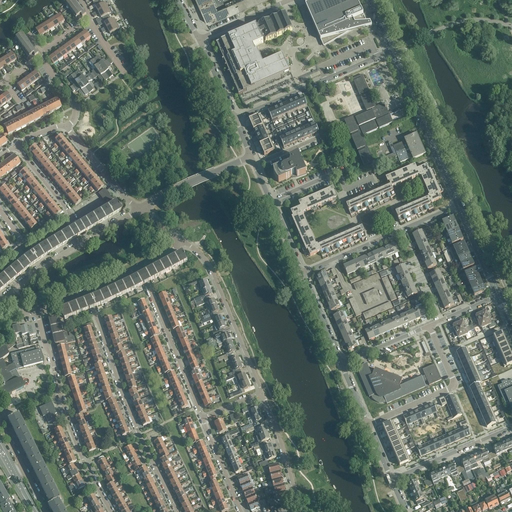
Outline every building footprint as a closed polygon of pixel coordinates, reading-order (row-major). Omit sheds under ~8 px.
[(77,17),(79,16),(81,15),(82,17),(86,14),(84,12),(83,13),(73,0),(63,0),(77,18),(77,17)] [(196,0),(199,4),(198,6),(200,7),(202,12),(201,14),(203,15),(207,24),(235,12),(240,10),(235,0),(196,0)] [(257,0),(235,0),(240,10),(243,9),(243,8),(255,3),(258,2),(257,0)] [(356,0),(316,0),(305,5),(323,47),(325,46),(349,32),(372,26),(370,21),(367,22),(366,20),(362,13),(359,6),(356,0)] [(96,12),(97,14),(108,8),(105,2),(103,4),(101,1),(94,5),(97,11),(96,12)] [(104,20),(109,17),(108,15),(111,13),(108,8),(97,14),(98,16),(99,15),(101,18),(102,18),(104,20)] [(60,14),(55,17),(60,24),(65,21),(60,14)] [(258,26),(256,27),(262,42),(265,41),(265,42),(292,30),(285,14),(258,26)] [(55,17),(50,21),(55,27),(60,24),(55,17)] [(105,30),(107,29),(117,23),(114,18),(110,20),(109,17),(104,20),(105,23),(104,23),(106,26),(104,28),(105,30)] [(50,21),(46,24),(50,31),(55,27),(50,21)] [(117,23),(107,29),(110,34),(120,29),(117,23)] [(46,24),(41,27),(45,34),(50,31),(46,24)] [(263,65),(260,59),(261,59),(260,59),(257,53),(258,53),(258,52),(257,52),(255,46),(263,43),(263,42),(263,43),(263,42),(262,42),(256,27),(256,26),(255,27),(253,28),(216,44),(217,44),(221,53),(220,53),(221,53),(223,60),(222,60),(224,60),(226,66),(225,67),(226,66),(229,72),(228,73),(229,73),(232,79),(231,79),(232,79),(235,86),(234,86),(235,86),(239,95),(238,95),(291,73),(290,72),(289,73),(286,66),(285,64),(286,64),(286,63),(285,64),(282,57),(283,57),(263,65)] [(45,34),(41,27),(36,30),(40,37),(45,34)] [(86,31),(81,34),(86,41),(91,37),(86,31)] [(29,56),(31,55),(33,54),(34,56),(38,53),(36,51),(35,52),(21,33),(15,38),(29,57),(29,56)] [(81,34),(77,38),(81,44),(86,41),(81,34)] [(77,38),(72,41),(77,48),(81,44),(77,38)] [(72,41),(67,45),(72,51),(77,48),(72,41)] [(67,45),(63,48),(68,55),(72,51),(67,45)] [(63,48),(58,52),(63,58),(68,55),(63,48)] [(58,52),(53,55),(58,61),(63,58),(58,52)] [(12,53),(7,56),(11,63),(16,60),(12,53)] [(58,61),(53,55),(49,58),(54,65),(58,61)] [(7,56),(2,59),(6,66),(11,63),(7,56)] [(98,56),(94,59),(102,69),(111,62),(109,59),(106,61),(104,59),(102,61),(98,56)] [(93,71),(90,73),(92,76),(102,69),(94,59),(90,62),(94,66),(91,68),(93,71)] [(111,62),(102,69),(109,79),(113,76),(109,71),(112,70),(110,67),(111,66),(110,65),(113,63),(111,62)] [(102,69),(92,76),(93,78),(95,76),(96,77),(97,77),(99,79),(101,81),(103,80),(105,82),(109,79),(102,69)] [(35,71),(31,75),(35,81),(40,78),(35,71)] [(79,71),(75,73),(82,83),(92,76),(90,73),(86,76),(85,73),(82,75),(79,71)] [(71,89),(72,91),(82,83),(75,73),(68,78),(74,85),(72,86),(73,87),(71,89)] [(31,75),(26,78),(31,85),(35,81),(31,75)] [(393,147),(392,142),(389,144),(393,154),(374,162),(362,136),(363,136),(364,136),(363,136),(377,130),(377,129),(379,128),(379,129),(393,123),(390,115),(401,111),(405,109),(403,106),(388,113),(386,108),(387,108),(386,107),(384,103),(376,107),(362,75),(354,79),(355,81),(354,82),(360,95),(361,95),(362,97),(361,98),(367,111),(367,113),(356,118),(355,116),(344,121),(345,121),(350,134),(351,134),(352,136),(351,137),(357,150),(358,150),(359,152),(358,153),(364,166),(365,166),(366,168),(375,165),(375,166),(375,167),(398,157),(393,147)] [(92,76),(82,83),(89,93),(93,90),(92,88),(94,86),(91,82),(92,81),(91,79),(93,78),(92,76)] [(26,78),(21,82),(26,88),(31,85),(26,78)] [(26,88),(21,82),(17,85),(21,92),(26,88)] [(82,83),(72,91),(74,92),(76,91),(77,92),(78,91),(81,96),(84,94),(86,96),(89,93),(82,83)] [(7,93),(2,96),(7,103),(11,99),(7,93)] [(303,97),(298,99),(302,108),(307,106),(303,97)] [(56,99),(30,112),(30,113),(34,122),(61,108),(57,99),(56,99)] [(298,99),(293,101),(297,111),(302,108),(298,99)] [(293,101),(288,104),(292,113),(297,111),(293,101)] [(288,104),(283,106),(287,115),(292,113),(288,104)] [(283,106),(278,108),(282,117),(287,115),(283,106)] [(278,108),(273,110),(277,119),(282,117),(278,108)] [(273,110),(269,112),(271,117),(271,119),(272,121),(277,119),(273,110)] [(34,122),(30,113),(3,127),(6,132),(4,133),(6,136),(8,135),(34,122)] [(258,119),(249,123),(251,128),(261,124),(258,119)] [(261,124),(251,128),(254,133),(263,129),(261,124)] [(316,126),(311,128),(315,137),(319,135),(316,126)] [(311,128),(306,130),(310,139),(315,137),(311,128)] [(263,129),(254,133),(256,137),(265,133),(263,129)] [(306,130),(301,132),(305,141),(310,139),(306,130)] [(301,132),(296,135),(300,144),(305,141),(301,132)] [(265,133),(256,137),(258,142),(267,138),(265,133)] [(55,140),(58,144),(64,140),(61,135),(55,140)] [(296,135),(291,137),(295,146),(300,144),(296,135)] [(416,135),(404,140),(405,142),(412,158),(413,160),(425,155),(424,154),(416,135)] [(291,137),(286,139),(290,148),(295,146),(291,137)] [(267,138),(258,142),(260,147),(269,143),(267,138)] [(286,139),(281,141),(285,150),(290,148),(286,139)] [(58,144),(62,149),(68,144),(64,140),(58,144)] [(412,158),(405,142),(393,147),(398,157),(400,163),(401,163),(412,158)] [(269,143),(260,147),(262,152),(271,148),(269,143)] [(62,149),(65,153),(71,148),(68,144),(62,149)] [(29,150),(32,154),(38,150),(35,145),(29,150)] [(65,153),(69,157),(75,152),(71,148),(65,153)] [(271,148),(262,152),(264,157),(273,153),(271,148)] [(32,154),(36,159),(42,154),(38,150),(32,154)] [(69,157),(73,162),(78,157),(75,152),(69,157)] [(36,159),(39,163),(45,158),(42,154),(36,159)] [(14,156),(6,161),(13,170),(20,164),(14,156)] [(279,182),(278,182),(279,182),(291,177),(291,176),(294,174),(294,175),(296,174),(297,177),(306,174),(304,170),(304,167),(303,165),(301,162),(300,160),(298,156),(290,160),(290,161),(291,164),(290,164),(290,166),(287,167),(286,165),(273,170),(273,171),(274,170),(279,182)] [(73,162),(76,166),(82,161),(78,157),(73,162)] [(39,163),(43,167),(49,163),(45,158),(39,163)] [(6,161),(0,165),(0,167),(5,175),(13,170),(6,161)] [(76,166),(80,170),(85,165),(82,161),(76,166)] [(43,167),(47,172),(52,167),(49,163),(43,167)] [(80,170),(83,174),(89,170),(85,165),(80,170)] [(414,178),(419,176),(416,171),(414,166),(411,168),(412,170),(412,171),(412,172),(411,173),(414,178)] [(416,171),(419,176),(420,177),(421,177),(423,181),(433,177),(436,176),(433,170),(429,172),(427,166),(416,171)] [(47,172),(50,176),(56,171),(52,167),(47,172)] [(404,171),(408,181),(414,178),(411,173),(412,172),(412,171),(412,170),(411,168),(404,171)] [(19,174),(23,178),(29,173),(25,169),(19,174)] [(83,174),(87,179),(93,174),(89,170),(83,174)] [(50,176),(54,180),(59,175),(56,171),(50,176)] [(397,186),(408,181),(404,171),(393,176),(397,186)] [(23,178),(26,182),(32,178),(29,173),(23,178)] [(87,179),(90,183),(96,178),(93,174),(87,179)] [(54,180),(57,185),(63,180),(59,175),(54,180)] [(392,188),(397,186),(393,176),(386,179),(389,185),(390,184),(392,188)] [(433,177),(423,181),(427,192),(438,187),(433,177)] [(26,182),(30,187),(36,182),(32,178),(26,182)] [(90,183),(94,187),(100,183),(96,178),(90,183)] [(57,185),(61,189),(66,184),(63,180),(57,185)] [(30,187),(33,191),(39,186),(36,182),(30,187)] [(100,183),(94,187),(98,192),(103,187),(100,183)] [(61,189),(64,193),(70,188),(66,184),(61,189)] [(379,189),(384,201),(395,196),(392,188),(390,184),(389,185),(385,187),(384,185),(381,186),(382,188),(379,189)] [(0,189),(0,192),(2,195),(8,190),(5,186),(0,189)] [(33,191),(37,195),(43,191),(39,186),(33,191)] [(440,186),(438,187),(427,192),(429,196),(428,197),(431,204),(441,200),(439,194),(443,192),(440,186)] [(64,193),(68,197),(74,193),(70,188),(64,193)] [(368,194),(373,206),(384,201),(379,189),(376,191),(375,188),(370,191),(371,193),(368,194)] [(106,208),(100,211),(105,220),(121,211),(119,208),(118,206),(116,203),(117,202),(115,200),(113,199),(104,189),(98,194),(103,200),(104,200),(106,203),(107,201),(109,203),(110,205),(108,206),(108,205),(105,207),(106,208)] [(337,199),(332,189),(321,194),(325,204),(337,199)] [(2,195),(6,199),(12,195),(8,190),(2,195)] [(37,195),(41,200),(46,195),(43,191),(37,195)] [(68,197),(71,202),(77,197),(74,193),(68,197)] [(357,199),(362,210),(373,206),(368,194),(365,195),(364,193),(359,195),(360,198),(357,199)] [(321,194),(310,198),(314,209),(325,204),(321,194)] [(6,199),(9,204),(15,199),(12,195),(6,199)] [(41,200),(44,204),(50,199),(46,195),(41,200)] [(433,208),(431,204),(428,197),(425,198),(424,196),(419,198),(420,200),(417,202),(422,213),(433,208)] [(77,197),(71,202),(75,206),(81,201),(77,197)] [(310,198),(299,203),(301,208),(303,213),(306,212),(307,212),(314,209),(310,198)] [(346,204),(351,215),(362,210),(357,199),(354,200),(353,198),(348,200),(349,202),(346,204)] [(9,204),(13,208),(19,203),(15,199),(9,204)] [(44,204),(48,208),(53,203),(50,199),(44,204)] [(406,207),(411,218),(422,213),(417,202),(414,203),(413,201),(408,203),(409,205),(406,207)] [(13,208),(17,212),(22,208),(19,203),(13,208)] [(48,208),(51,212),(57,208),(53,203),(48,208)] [(395,211),(400,223),(411,218),(406,207),(403,208),(402,205),(397,208),(398,210),(395,211)] [(17,212),(20,217),(26,212),(22,208),(17,212)] [(57,208),(51,212),(55,217),(61,212),(57,208)] [(289,219),(292,225),(294,224),(305,220),(303,215),(304,215),(303,213),(301,208),(291,212),(293,217),(289,219)] [(91,217),(85,220),(90,229),(105,220),(100,211),(93,215),(93,214),(91,215),(91,217)] [(20,217),(24,221),(29,216),(26,212),(20,217)] [(24,221),(27,225),(33,220),(29,216),(24,221)] [(444,228),(456,223),(455,223),(453,218),(453,217),(439,223),(441,226),(444,225),(445,227),(444,228)] [(33,220),(27,225),(31,230),(37,225),(33,220)] [(81,222),(81,223),(86,231),(86,232),(87,231),(90,229),(85,220),(81,223),(81,222)] [(305,220),(294,224),(299,235),(309,230),(305,220)] [(76,225),(72,227),(72,228),(77,236),(78,236),(78,237),(82,234),(86,232),(86,231),(81,223),(81,222),(76,225)] [(447,233),(458,229),(458,228),(458,229),(455,223),(456,223),(444,228),(445,228),(447,233)] [(366,237),(361,226),(358,227),(357,225),(352,227),(353,230),(350,231),(355,242),(366,237)] [(60,236),(53,239),(59,248),(77,237),(78,237),(78,236),(77,236),(72,228),(72,227),(72,228),(62,234),(61,233),(59,234),(60,236)] [(449,239),(461,234),(460,234),(458,229),(447,233),(447,234),(448,233),(450,239),(449,239)] [(299,235),(304,246),(314,241),(309,230),(299,235)] [(355,242),(350,231),(347,232),(346,230),(341,232),(342,234),(339,236),(344,247),(355,242)] [(415,241),(424,237),(421,231),(422,231),(412,235),(413,235),(415,240),(415,241)] [(344,247),(339,236),(336,237),(335,234),(330,237),(331,239),(328,240),(333,252),(344,247)] [(452,245),(462,241),(463,240),(462,240),(460,235),(461,234),(449,239),(450,239),(452,244),(452,245)] [(415,241),(418,246),(426,243),(424,237),(415,241)] [(45,245),(38,248),(44,257),(59,248),(53,239),(47,243),(46,242),(44,243),(45,245)] [(333,252),(328,240),(325,242),(324,239),(319,241),(320,244),(317,245),(320,252),(322,257),(333,252)] [(5,241),(0,244),(0,247),(2,250),(8,246),(5,241)] [(320,252),(317,245),(316,246),(314,241),(304,246),(301,247),(304,253),(308,251),(310,256),(320,252)] [(420,252),(429,248),(426,243),(418,246),(420,252)] [(456,253),(467,249),(467,248),(466,249),(464,243),(463,243),(454,247),(453,248),(454,248),(456,253)] [(395,244),(389,247),(393,255),(399,253),(395,244)] [(383,249),(387,258),(393,255),(389,247),(384,249),(383,249)] [(30,254),(23,259),(30,267),(44,257),(38,248),(32,253),(31,252),(29,253),(30,254)] [(420,252),(423,258),(431,254),(429,248),(420,252)] [(383,249),(378,252),(382,260),(387,258),(383,249)] [(458,259),(469,254),(466,249),(467,249),(456,253),(456,254),(456,253),(459,259),(458,259)] [(183,252),(168,260),(173,269),(187,261),(183,252)] [(372,253),(372,254),(376,263),(382,260),(378,252),(372,254),(372,253)] [(372,254),(366,257),(370,265),(376,263),(372,254)] [(425,263),(425,264),(434,260),(431,254),(423,258),(425,263)] [(460,265),(461,265),(472,260),(471,260),(469,255),(469,254),(458,259),(459,259),(461,264),(460,265)] [(361,258),(360,258),(364,268),(370,265),(366,257),(361,259),(361,258)] [(361,259),(355,262),(359,270),(364,268),(360,258),(360,259),(361,259)] [(16,265),(10,270),(16,278),(30,267),(23,259),(18,264),(17,263),(15,264),(16,265)] [(168,260),(153,268),(158,277),(173,269),(168,260)] [(434,260),(425,264),(425,263),(428,269),(427,269),(437,265),(436,265),(434,260)] [(464,270),(472,267),(474,266),(474,265),(474,266),(471,260),(472,260),(461,265),(464,270),(463,270),(463,271),(464,270)] [(349,263),(353,273),(359,270),(355,262),(350,264),(349,263)] [(353,273),(349,263),(349,264),(344,266),(343,266),(347,276),(348,275),(347,275),(353,273)] [(396,269),(398,275),(407,271),(404,266),(405,265),(395,269),(395,270),(396,269)] [(153,268),(146,272),(151,281),(158,277),(153,268)] [(467,279),(478,274),(477,274),(475,269),(476,269),(476,268),(473,270),(465,273),(464,273),(464,274),(465,273),(467,279)] [(0,291),(0,292),(0,291),(16,278),(10,270),(4,275),(3,274),(1,275),(2,276),(0,278),(0,291)] [(432,280),(432,281),(441,277),(439,271),(439,270),(430,275),(432,280)] [(398,275),(401,281),(409,277),(407,271),(408,271),(407,271),(398,275)] [(142,274),(138,276),(143,285),(146,283),(151,281),(146,272),(142,274)] [(318,283),(328,279),(325,273),(316,277),(319,282),(318,283)] [(469,285),(481,280),(480,280),(478,275),(478,274),(467,279),(470,284),(469,285)] [(138,276),(130,280),(135,289),(143,285),(138,276)] [(401,281),(403,286),(412,282),(409,277),(401,281)] [(433,280),(435,286),(444,282),(441,277),(432,281),(433,280)] [(319,283),(321,288),(330,285),(328,279),(318,283),(319,283)] [(130,280),(115,287),(120,296),(135,289),(130,280)] [(472,290),(483,286),(483,285),(482,286),(480,280),(481,280),(469,285),(470,285),(472,290)] [(186,286),(183,287),(184,290),(187,289),(189,288),(197,284),(196,281),(187,285),(186,286)] [(200,291),(202,290),(209,288),(206,281),(200,283),(198,284),(199,288),(198,288),(200,291)] [(403,286),(406,292),(414,288),(412,283),(412,282),(403,286)] [(437,292),(446,288),(444,282),(435,286),(437,292)] [(323,294),(332,290),(330,285),(321,288),(324,294),(323,294)] [(483,286),(472,290),(472,291),(472,290),(475,296),(474,296),(486,291),(485,291),(483,286)] [(115,287),(101,294),(105,303),(120,296),(115,287)] [(194,300),(195,304),(204,301),(204,300),(210,297),(209,295),(212,294),(209,288),(202,290),(205,296),(194,300)] [(414,288),(406,292),(408,298),(417,294),(414,288)] [(438,292),(440,297),(449,294),(446,288),(437,292),(438,292)] [(324,294),(326,300),(335,296),(332,290),(323,294),(324,294)] [(159,296),(161,302),(168,299),(166,293),(159,296)] [(101,294),(93,297),(96,307),(105,303),(101,294)] [(442,303),(451,299),(449,294),(440,297),(442,303)] [(328,305),(328,306),(337,302),(335,296),(326,300),(329,305),(328,305)] [(89,299),(84,301),(88,310),(93,308),(96,307),(93,297),(89,299)] [(161,302),(164,307),(170,305),(170,304),(173,303),(171,300),(170,298),(168,299),(161,302)] [(451,299),(442,303),(443,303),(445,309),(454,305),(451,299)] [(138,303),(140,309),(147,306),(145,300),(138,303)] [(207,309),(210,308),(216,306),(214,300),(208,302),(209,306),(206,307),(207,309)] [(84,301),(77,304),(80,313),(88,310),(84,301)] [(337,302),(328,306),(329,305),(331,311),(340,307),(337,302)] [(63,315),(63,316),(64,319),(65,319),(80,313),(77,304),(61,310),(62,313),(63,315)] [(164,307),(166,313),(173,311),(170,305),(164,307)] [(140,309),(143,315),(149,312),(147,306),(140,309)] [(219,311),(216,306),(210,308),(207,309),(209,315),(203,317),(204,320),(217,315),(216,312),(219,311)] [(422,307),(416,309),(420,318),(426,316),(422,306),(422,307)] [(482,312),(480,313),(483,320),(489,318),(486,312),(489,311),(488,309),(487,308),(482,311),(482,312)] [(416,309),(411,312),(415,321),(415,320),(420,318),(416,309)] [(166,313),(169,319),(175,316),(173,311),(166,313)] [(143,315),(145,320),(152,318),(149,312),(143,315)] [(336,322),(336,323),(345,319),(342,313),(343,313),(343,312),(333,317),(334,317),(336,322)] [(411,312),(405,314),(409,323),(414,320),(415,321),(411,312)] [(476,323),(478,322),(483,320),(480,313),(478,314),(478,312),(475,313),(476,315),(476,317),(474,318),(476,323)] [(405,314),(399,317),(403,326),(404,326),(403,325),(409,323),(405,314)] [(215,326),(223,322),(221,317),(218,318),(217,315),(204,320),(202,321),(204,324),(212,320),(215,326)] [(59,316),(49,319),(51,327),(61,325),(60,321),(62,320),(61,317),(59,318),(59,316)] [(169,319),(171,325),(177,322),(175,316),(169,319)] [(105,319),(107,325),(114,323),(112,317),(105,319)] [(399,317),(394,319),(397,328),(403,325),(403,326),(399,317)] [(145,320),(148,326),(154,323),(152,318),(145,320)] [(489,318),(483,320),(486,327),(488,326),(490,329),(495,327),(495,325),(494,321),(491,323),(489,318)] [(336,322),(339,328),(347,324),(345,319),(336,323),(336,322)] [(394,319),(388,322),(392,331),(392,330),(397,328),(394,319)] [(460,322),(458,323),(461,330),(468,326),(466,322),(466,321),(465,321),(464,322),(462,321),(461,319),(459,320),(460,322)] [(483,320),(478,322),(480,328),(482,328),(483,330),(485,329),(484,327),(486,327),(483,320)] [(177,322),(171,325),(173,331),(180,328),(177,322)] [(226,328),(223,322),(215,326),(214,326),(217,332),(213,333),(214,336),(224,332),(223,329),(226,328)] [(388,322),(382,324),(386,333),(392,330),(392,331),(388,322)] [(453,327),(455,332),(461,330),(458,323),(456,324),(455,322),(450,324),(449,326),(450,328),(453,327)] [(107,325),(109,331),(116,329),(114,323),(107,325)] [(148,326),(150,332),(156,329),(154,323),(148,326)] [(340,334),(341,334),(350,330),(347,324),(339,328),(341,334),(340,334)] [(382,324),(377,327),(381,336),(381,335),(386,333),(382,324)] [(51,327),(53,336),(63,333),(61,325),(51,327)] [(468,326),(461,330),(463,336),(465,336),(467,339),(469,338),(468,334),(468,333),(468,332),(471,331),(469,326),(468,326)] [(14,338),(15,341),(16,345),(17,348),(17,349),(18,349),(19,349),(25,348),(20,329),(19,327),(12,329),(12,328),(12,329),(14,338)] [(26,327),(20,329),(25,348),(28,347),(26,339),(29,338),(27,330),(27,327),(26,327)] [(84,329),(86,335),(93,333),(91,327),(84,329)] [(109,331),(111,337),(118,335),(116,331),(122,329),(121,327),(116,329),(109,331)] [(377,327),(371,329),(375,338),(380,335),(381,336),(377,327)] [(34,328),(27,330),(29,338),(31,346),(33,345),(32,341),(37,339),(34,328)] [(176,331),(178,337),(185,334),(182,328),(176,331)] [(156,329),(150,332),(152,338),(159,335),(156,329)] [(375,338),(371,329),(365,332),(365,331),(369,341),(369,340),(375,338)] [(341,334),(344,339),(352,336),(350,330),(341,334)] [(461,330),(455,332),(452,333),(455,338),(457,337),(459,338),(460,340),(462,339),(461,337),(463,336),(461,330)] [(65,342),(59,343),(59,346),(75,342),(73,332),(69,333),(70,337),(68,337),(67,332),(66,333),(63,334),(65,342)] [(496,333),(493,334),(494,336),(493,336),(496,341),(504,337),(502,332),(497,334),(496,333)] [(56,344),(59,343),(65,342),(63,334),(63,333),(53,336),(55,344),(56,344)] [(86,335),(88,341),(95,339),(93,333),(86,335)] [(222,344),(224,343),(231,340),(228,335),(226,336),(224,333),(215,337),(216,339),(219,338),(221,344),(222,344)] [(178,337),(181,342),(187,340),(185,334),(178,337)] [(111,337),(113,343),(119,340),(118,335),(111,337)] [(345,345),(355,341),(352,336),(344,339),(346,345),(345,345)] [(150,340),(153,345),(160,343),(157,337),(150,340)] [(504,337),(496,341),(498,346),(507,342),(504,337)] [(85,349),(90,347),(97,345),(95,339),(88,341),(89,344),(87,345),(87,346),(84,347),(80,348),(81,350),(85,349)] [(113,343),(115,349),(121,346),(119,340),(113,343)] [(181,342),(183,348),(190,345),(187,340),(181,342)] [(224,343),(227,348),(233,346),(231,340),(224,343)] [(355,341),(345,345),(346,345),(349,351),(348,351),(358,347),(357,347),(355,341)] [(507,342),(498,346),(500,351),(509,347),(507,342)] [(153,345),(155,351),(162,348),(160,343),(153,345)] [(83,356),(92,353),(99,351),(97,345),(90,347),(91,350),(89,351),(89,352),(82,354),(83,356)] [(183,348),(185,354),(192,351),(190,345),(183,348)] [(121,346),(115,349),(117,355),(123,352),(121,346)] [(233,346),(227,348),(229,354),(218,359),(213,361),(215,363),(224,359),(225,363),(226,362),(226,361),(229,360),(227,358),(228,357),(233,355),(233,354),(233,353),(235,352),(233,346)] [(20,380),(16,372),(17,371),(16,370),(18,369),(43,362),(39,347),(10,355),(9,355),(7,352),(4,347),(0,349),(0,377),(4,386),(0,389),(0,394),(2,399),(25,388),(21,379),(20,380)] [(462,350),(456,352),(458,357),(467,353),(465,348),(464,348),(464,347),(461,348),(462,350)] [(509,347),(500,351),(502,356),(511,352),(509,347)] [(155,351),(158,357),(164,354),(162,348),(155,351)] [(92,353),(94,359),(101,357),(99,351),(92,353)] [(118,355),(120,361),(127,359),(127,358),(126,355),(128,355),(128,354),(131,353),(130,351),(127,352),(125,353),(118,355)] [(185,354),(188,360),(194,357),(192,351),(185,354)] [(511,354),(511,352),(502,356),(504,361),(511,357),(511,354)] [(467,353),(458,357),(461,362),(469,358),(467,353)] [(158,357),(160,363),(167,360),(164,354),(158,357)] [(101,357),(94,359),(96,365),(102,363),(101,357)] [(120,361),(122,367),(129,364),(128,361),(130,360),(133,359),(132,357),(127,358),(127,359),(120,361)] [(188,360),(190,365),(197,363),(194,357),(188,360)] [(231,360),(234,365),(240,363),(238,357),(231,360)] [(469,358),(461,362),(463,367),(471,363),(469,358)] [(160,363),(162,369),(169,366),(167,360),(160,363)] [(197,363),(190,365),(193,371),(199,369),(197,363)] [(236,371),(240,369),(242,368),(240,363),(234,365),(236,371)] [(471,363),(463,367),(465,372),(474,368),(471,363)] [(96,372),(103,370),(101,364),(94,366),(96,370),(93,370),(94,371),(95,373),(96,372)] [(122,367),(124,372),(131,370),(129,364),(122,367)] [(369,397),(371,397),(372,398),(372,399),(373,400),(374,401),(375,401),(376,402),(377,402),(378,403),(379,403),(380,403),(381,403),(382,403),(383,403),(384,403),(385,403),(386,402),(387,404),(426,387),(424,382),(427,381),(429,386),(441,380),(435,365),(422,370),(425,376),(422,377),(421,377),(405,384),(401,382),(399,382),(399,380),(377,371),(376,373),(374,372),(369,370),(367,364),(357,368),(357,369),(357,368),(369,397)] [(169,366),(162,369),(165,374),(172,372),(169,366)] [(474,368),(465,372),(467,377),(476,373),(474,368)] [(98,378),(105,376),(103,370),(96,372),(98,375),(96,376),(96,377),(96,379),(98,378)] [(124,372),(126,378),(133,376),(131,370),(124,372)] [(193,379),(200,376),(202,376),(205,374),(204,372),(199,374),(197,371),(191,373),(193,379)] [(168,375),(170,380),(177,378),(174,372),(168,375)] [(227,381),(235,378),(242,375),(241,372),(231,376),(225,379),(222,380),(223,383),(226,381),(227,381)] [(476,373),(467,377),(469,382),(478,378),(476,373)] [(126,378),(128,384),(135,382),(133,378),(139,376),(138,374),(135,375),(133,376),(126,378)] [(238,385),(238,384),(247,381),(245,374),(242,375),(235,378),(238,385)] [(100,384),(107,381),(105,376),(98,378),(100,384)] [(193,379),(196,385),(202,382),(201,379),(200,376),(193,379)] [(68,379),(70,385),(79,382),(78,379),(76,380),(75,377),(68,379)] [(170,380),(172,386),(179,383),(177,378),(170,380)] [(478,378),(469,382),(471,387),(478,384),(480,383),(478,378)] [(510,404),(511,409),(511,379),(508,382),(507,380),(501,382),(502,384),(497,386),(506,406),(509,404),(510,404)] [(102,390),(109,387),(107,381),(100,384),(101,387),(99,387),(100,388),(96,389),(97,391),(100,390),(102,390)] [(247,381),(238,384),(241,391),(233,394),(230,396),(231,399),(234,397),(245,393),(244,390),(250,387),(247,381)] [(70,385),(72,391),(79,388),(77,385),(80,384),(79,382),(70,385)] [(135,382),(128,384),(130,390),(137,388),(135,382)] [(198,391),(205,388),(207,387),(206,385),(204,386),(202,382),(196,385),(198,391)] [(172,386),(175,392),(181,389),(179,383),(172,386)] [(471,387),(469,388),(471,393),(480,389),(478,384),(471,387)] [(102,396),(104,395),(111,393),(109,387),(102,390),(103,393),(101,394),(102,394),(102,396)] [(72,391),(74,397),(81,394),(79,388),(72,391)] [(198,391),(200,396),(207,394),(205,388),(198,391)] [(129,392),(131,398),(138,395),(136,389),(129,392)] [(175,392),(177,398),(184,395),(181,389),(175,392)] [(480,389),(471,393),(474,398),(482,394),(480,389)] [(74,397),(76,403),(83,400),(81,397),(87,395),(86,393),(83,394),(81,394),(74,397)] [(104,395),(106,401),(113,399),(111,393),(104,395)] [(200,396),(203,402),(209,399),(207,394),(200,396)] [(482,394),(474,398),(476,403),(484,399),(482,394)] [(131,398),(134,403),(140,401),(138,395),(131,398)] [(173,403),(174,405),(177,404),(186,401),(184,395),(177,398),(178,401),(173,403)] [(444,397),(439,399),(442,405),(446,403),(451,402),(455,400),(453,395),(444,398),(444,397)] [(134,403),(136,409),(143,406),(141,403),(143,402),(146,400),(145,398),(142,400),(140,401),(134,403)] [(111,408),(117,405),(115,399),(108,402),(110,406),(108,407),(109,409),(111,408)] [(209,399),(203,402),(205,408),(212,405),(209,399)] [(484,399),(476,403),(478,407),(487,404),(484,399)] [(76,403),(78,408),(85,406),(87,405),(86,403),(84,404),(83,400),(76,403)] [(451,402),(446,403),(448,408),(453,407),(455,412),(459,410),(457,405),(455,400),(451,402)] [(177,404),(174,405),(175,408),(180,406),(182,409),(188,407),(186,401),(177,404)] [(57,413),(56,411),(53,404),(52,402),(51,403),(39,408),(43,417),(45,416),(48,423),(52,421),(53,424),(58,421),(55,414),(57,413)] [(430,410),(425,412),(427,416),(432,414),(435,413),(437,412),(435,407),(433,403),(428,405),(430,410)] [(487,404),(478,407),(480,412),(489,409),(487,404)] [(113,413),(120,411),(117,405),(111,408),(113,413)] [(423,407),(418,410),(420,414),(422,418),(420,419),(421,422),(423,421),(422,418),(427,416),(425,412),(430,410),(428,405),(423,407)] [(85,406),(78,408),(80,414),(87,412),(85,406)] [(136,409),(138,415),(145,412),(143,406),(136,409)] [(453,407),(448,408),(451,413),(452,417),(450,418),(450,420),(453,419),(457,417),(462,415),(459,410),(455,412),(453,407)] [(251,415),(251,418),(261,415),(258,408),(251,411),(252,415),(251,415)] [(138,415),(141,420),(148,418),(146,414),(148,414),(148,413),(153,411),(152,409),(147,411),(145,412),(138,415)] [(489,409),(480,412),(482,417),(491,414),(489,409)] [(415,416),(410,418),(412,423),(417,421),(420,419),(422,418),(420,414),(418,410),(413,412),(415,416)] [(115,419),(122,416),(120,411),(113,413),(115,419)] [(408,414),(403,416),(405,421),(407,425),(408,427),(410,427),(408,424),(412,423),(410,418),(415,416),(413,412),(408,414)] [(76,418),(78,423),(85,421),(83,417),(89,415),(88,413),(85,414),(83,415),(76,418)] [(26,428),(19,414),(9,420),(11,424),(12,423),(13,425),(12,426),(13,428),(14,428),(15,430),(14,430),(16,434),(26,428)] [(491,414),(482,417),(484,422),(493,419),(491,414)] [(246,430),(255,427),(261,425),(260,422),(263,421),(261,415),(251,418),(250,418),(252,424),(248,426),(248,427),(245,428),(246,430)] [(118,425),(124,422),(122,416),(115,419),(117,422),(115,423),(115,424),(116,426),(118,425)] [(148,418),(141,420),(143,426),(150,423),(148,418)] [(183,421),(186,427),(193,424),(190,418),(183,421)] [(493,419),(484,422),(487,428),(492,425),(493,427),(495,425),(495,424),(493,419)] [(215,423),(217,429),(224,426),(222,420),(215,423)] [(387,423),(382,425),(384,430),(393,427),(391,421),(390,422),(389,420),(387,421),(387,423)] [(78,423),(80,429),(87,427),(85,421),(78,423)] [(466,421),(459,424),(461,428),(463,433),(465,437),(470,435),(468,430),(466,426),(468,425),(466,421)] [(118,431),(120,431),(127,428),(124,422),(118,425),(119,429),(117,429),(118,431)] [(186,427),(188,433),(195,430),(193,424),(186,427)] [(80,429),(83,435),(89,432),(88,428),(90,428),(89,426),(87,427),(80,429)] [(224,426),(217,429),(219,434),(227,431),(224,426)] [(255,427),(246,430),(245,430),(245,431),(242,432),(243,436),(246,435),(246,433),(256,430),(255,427)] [(257,433),(259,436),(267,433),(265,427),(257,429),(259,433),(257,433)] [(393,427),(384,430),(386,435),(395,432),(393,427)] [(33,443),(26,428),(16,434),(17,438),(19,437),(20,439),(19,440),(20,442),(21,442),(22,444),(21,444),(22,448),(33,443)] [(55,431),(57,436),(64,433),(61,428),(55,431)] [(122,434),(120,435),(121,437),(123,436),(129,433),(127,428),(120,431),(122,434)] [(458,435),(453,437),(455,441),(460,439),(465,437),(463,433),(461,428),(456,430),(458,435)] [(188,433),(190,439),(197,436),(195,430),(188,433)] [(447,431),(445,432),(446,435),(448,439),(450,443),(455,441),(453,437),(458,435),(456,430),(451,432),(448,434),(447,431)] [(83,435),(85,441),(91,438),(90,434),(92,433),(91,432),(89,432),(83,435)] [(395,432),(386,435),(388,440),(397,437),(395,432)] [(57,436),(60,442),(66,439),(64,433),(57,436)] [(267,433),(259,436),(260,439),(261,439),(262,442),(270,439),(267,433)] [(443,441),(438,443),(440,448),(445,445),(450,443),(448,439),(446,435),(441,437),(443,441)] [(197,436),(190,439),(192,445),(199,442),(197,436)] [(222,440),(224,446),(231,443),(229,437),(222,440)] [(397,437),(388,440),(391,445),(399,442),(397,437)] [(432,438),(430,439),(431,441),(432,441),(435,450),(440,448),(438,443),(443,441),(441,437),(436,439),(433,440),(432,438)] [(85,441),(87,446),(94,444),(91,438),(85,441)] [(155,441),(157,447),(164,444),(161,438),(155,441)] [(60,442),(62,448),(69,445),(66,439),(60,442)] [(428,448),(423,450),(425,454),(430,452),(435,450),(432,441),(431,441),(427,443),(428,448)] [(196,444),(199,450),(205,448),(203,442),(196,444)] [(399,442),(391,445),(393,450),(401,446),(399,442)] [(505,442),(499,445),(502,453),(508,450),(505,442)] [(40,457),(33,443),(22,448),(24,452),(26,451),(27,453),(26,454),(27,456),(28,456),(29,458),(28,458),(29,462),(40,457)] [(94,444),(87,446),(89,452),(96,450),(95,447),(97,446),(96,445),(96,443),(94,444)] [(224,446),(226,451),(233,448),(231,443),(224,446)] [(417,444),(415,445),(416,448),(418,452),(420,456),(425,454),(423,450),(428,448),(427,443),(422,445),(418,447),(417,444)] [(157,447),(160,452),(166,449),(164,444),(157,447)] [(62,448),(65,453),(71,450),(69,445),(62,448)] [(264,451),(265,454),(274,451),(272,445),(264,448),(265,451),(264,451)] [(493,447),(495,452),(496,455),(502,453),(499,445),(493,447)] [(125,449),(127,454),(134,451),(131,446),(125,449)] [(401,446),(393,450),(395,455),(404,451),(401,446)] [(199,450),(201,456),(208,453),(205,448),(199,450)] [(226,451),(229,457),(236,454),(233,448),(226,451)] [(166,449),(160,452),(163,458),(169,455),(166,449)] [(65,453),(67,459),(74,456),(71,450),(65,453)] [(127,454),(130,460),(137,457),(134,451),(127,454)] [(274,451),(265,454),(263,455),(266,461),(268,461),(276,458),(274,451)] [(404,451),(395,455),(397,460),(406,456),(404,451)] [(485,451),(479,453),(483,461),(488,459),(487,455),(485,451)] [(201,456),(203,462),(210,459),(208,453),(201,456)] [(479,453),(473,456),(477,464),(483,461),(479,453)] [(229,457),(231,462),(238,459),(236,454),(229,457)] [(69,463),(67,463),(68,465),(70,465),(76,462),(74,456),(67,459),(69,463)] [(406,456),(397,460),(399,465),(405,463),(405,464),(408,463),(407,462),(408,462),(406,456)] [(473,456),(467,459),(471,466),(477,464),(473,456)] [(47,471),(40,457),(29,462),(31,466),(33,465),(34,467),(33,468),(34,470),(35,470),(36,472),(35,472),(36,476),(47,471)] [(130,460),(133,466),(139,462),(137,457),(130,460)] [(160,460),(163,466),(169,463),(166,457),(160,460)] [(98,462),(101,467),(107,464),(104,458),(98,462)] [(203,462),(206,468),(212,465),(210,459),(203,462)] [(231,462),(233,468),(240,465),(238,459),(231,462)] [(461,461),(463,465),(465,469),(471,466),(467,459),(461,461)] [(139,462),(133,466),(135,471),(142,468),(139,462)] [(163,466),(165,471),(172,468),(169,463),(163,466)] [(268,467),(270,474),(280,471),(279,468),(280,467),(279,464),(270,467),(269,463),(265,465),(266,467),(267,468),(268,467)] [(67,467),(70,473),(76,470),(73,464),(67,467)] [(101,467),(104,473),(110,469),(107,464),(101,467)] [(454,464),(447,467),(451,475),(457,472),(455,469),(454,464)] [(206,468),(208,473),(215,471),(212,465),(206,468)] [(240,465),(233,468),(236,474),(243,471),(240,465)] [(142,476),(148,473),(146,467),(139,470),(141,474),(139,475),(140,477),(142,476)] [(447,467),(441,470),(445,478),(451,475),(447,467)] [(165,471),(168,477),(174,474),(172,468),(165,471)] [(104,473),(107,478),(113,475),(110,469),(104,473)] [(70,473),(73,479),(79,475),(76,470),(70,473)] [(441,470),(435,472),(439,480),(445,478),(441,470)] [(54,485),(47,471),(36,476),(38,480),(39,479),(40,481),(39,482),(41,484),(42,484),(43,486),(41,486),(43,490),(54,485)] [(215,471),(208,473),(212,482),(216,480),(215,477),(217,476),(215,471)] [(239,482),(240,485),(252,481),(249,474),(248,471),(243,474),(244,476),(236,479),(238,483),(239,482)] [(270,474),(272,481),(283,478),(282,474),(281,475),(280,471),(270,474)] [(429,475),(434,485),(440,483),(439,480),(435,472),(429,475)] [(145,482),(151,478),(148,473),(142,476),(144,480),(142,481),(143,483),(145,482)] [(168,477),(171,483),(177,479),(174,474),(168,477)] [(73,479),(75,484),(82,481),(79,475),(73,479)] [(113,475),(107,478),(110,484),(116,481),(113,475)] [(147,487),(154,484),(151,478),(145,482),(147,487)] [(272,481),(274,487),(283,485),(282,481),(284,481),(283,478),(272,481)] [(171,483),(173,488),(180,485),(177,479),(171,483)] [(82,481),(75,484),(78,490),(85,486),(82,481)] [(212,490),(219,487),(216,481),(210,484),(212,490)] [(242,492),(253,488),(255,487),(252,481),(240,485),(242,489),(240,489),(242,492)] [(408,484),(411,490),(418,487),(416,481),(408,484)] [(107,486),(110,492),(116,488),(114,485),(116,484),(115,482),(113,483),(107,486)] [(150,493),(156,489),(154,484),(147,487),(150,493)] [(61,499),(54,485),(43,490),(45,494),(46,494),(47,496),(46,496),(48,498),(49,498),(50,500),(48,501),(50,505),(52,504),(59,500),(61,499)] [(180,485),(173,488),(176,494),(183,491),(180,485)] [(274,487),(276,494),(287,491),(286,488),(284,488),(283,485),(274,487)] [(110,492),(113,497),(119,494),(118,491),(119,490),(119,489),(118,487),(116,488),(110,492)] [(213,492),(215,496),(221,493),(219,487),(212,490),(210,491),(211,493),(213,492)] [(411,490),(413,496),(421,493),(418,487),(411,490)] [(0,488),(0,506),(0,507),(8,502),(8,503),(10,502),(9,502),(6,496),(6,494),(5,494),(1,488),(0,488)] [(244,495),(246,498),(255,494),(253,489),(254,489),(253,488),(242,492),(243,495),(244,495)] [(456,492),(461,504),(468,501),(463,491),(464,490),(463,488),(456,492)] [(151,499),(153,498),(159,495),(156,489),(150,493),(152,496),(150,497),(151,499)] [(177,494),(179,500),(186,497),(184,493),(189,491),(188,489),(185,490),(183,491),(177,494)] [(503,489),(500,491),(506,502),(511,500),(506,491),(504,492),(503,489)] [(287,491),(276,494),(277,501),(278,500),(278,501),(281,501),(281,500),(287,498),(286,494),(287,494),(287,491)] [(506,502),(500,491),(498,492),(499,494),(500,494),(501,496),(497,497),(501,504),(506,502)] [(113,497),(116,503),(122,499),(121,496),(123,495),(122,494),(122,495),(121,493),(119,494),(113,497)] [(215,496),(217,502),(224,499),(221,493),(215,496)] [(416,503),(416,502),(424,499),(421,493),(413,496),(416,503)] [(90,504),(97,500),(94,495),(92,496),(91,494),(84,498),(85,499),(87,497),(88,498),(87,498),(90,504)] [(246,502),(247,505),(259,500),(258,499),(257,500),(255,494),(246,498),(247,502),(246,502)] [(153,498),(155,504),(162,501),(159,495),(153,498)] [(494,508),(499,505),(494,496),(489,498),(494,508)] [(179,500),(182,506),(188,502),(186,497),(179,500)] [(116,503),(119,508),(125,505),(125,504),(123,501),(125,500),(124,498),(122,499),(116,503)] [(484,500),(485,503),(489,510),(494,508),(489,498),(484,500)] [(217,502),(219,507),(226,505),(224,499),(217,502)] [(66,511),(59,500),(52,504),(50,505),(48,506),(51,510),(52,509),(53,511),(52,511),(66,511)] [(93,509),(100,506),(97,500),(90,504),(93,509)] [(259,500),(247,505),(248,508),(250,508),(251,511),(257,509),(257,510),(260,509),(259,508),(262,507),(259,500)] [(158,510),(165,507),(162,501),(156,505),(158,510)] [(13,511),(13,509),(11,509),(8,503),(8,502),(0,507),(0,509),(1,511),(0,511),(13,511)] [(182,506),(185,511),(191,508),(188,502),(182,506)] [(119,508),(121,511),(124,511),(128,510),(126,506),(128,505),(127,503),(125,504),(125,505),(119,508)] [(480,511),(477,503),(471,506),(474,511),(480,511)] [(487,510),(488,510),(484,503),(479,506),(482,511),(483,511),(485,511),(486,511),(487,511),(487,510)]
